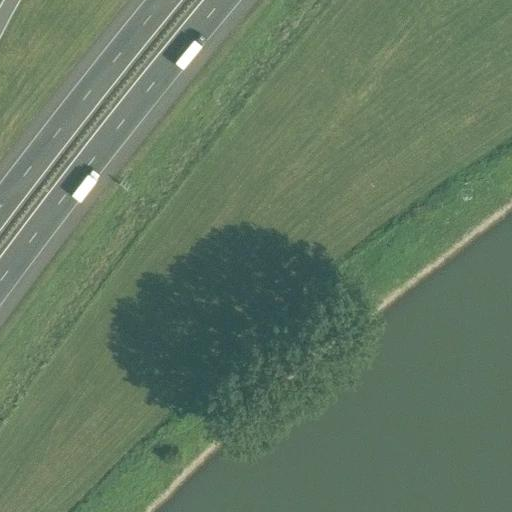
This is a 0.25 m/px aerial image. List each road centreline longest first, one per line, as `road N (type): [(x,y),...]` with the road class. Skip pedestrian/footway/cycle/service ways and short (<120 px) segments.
road 1 (motorway): [(0,284),(225,0)]
road 2 (motorway): [(164,0),(0,206)]
